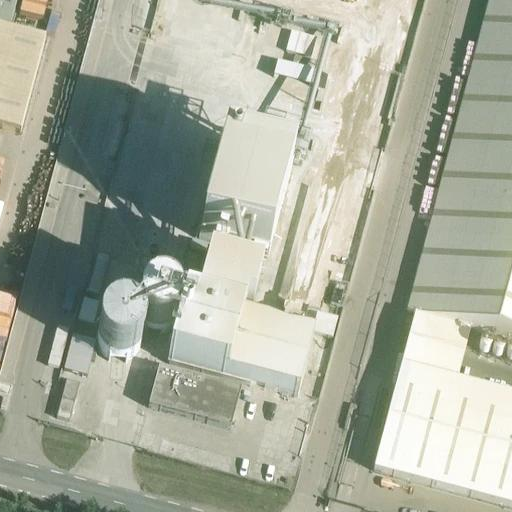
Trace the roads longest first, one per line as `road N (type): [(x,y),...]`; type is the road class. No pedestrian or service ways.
road 1 (unknown): [(0,445),(116,37)]
road 2 (unknown): [(116,37),(285,68)]
road 3 (unclassified): [(0,475),(134,511)]
